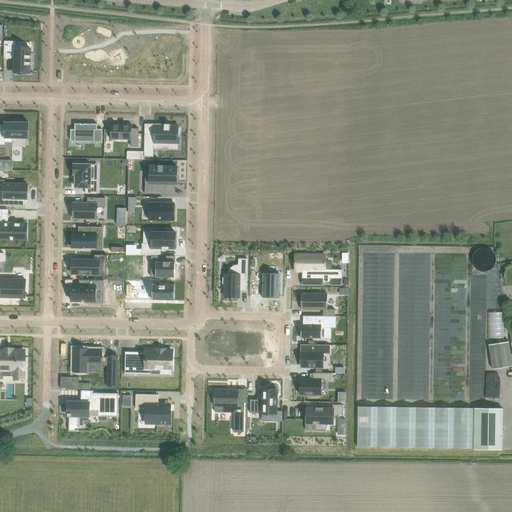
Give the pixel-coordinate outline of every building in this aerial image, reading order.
[(21,30),(20,38),(21,38),(20,43),(39,44),(39,40),(40,40),(40,32),(21,30)] [(4,41),(4,58),(14,58),(14,72),(30,73),(30,48),(15,48),(15,41),(4,41)] [(0,124),(0,144),(5,145),(5,142),(13,142),(13,138),(29,138),(29,122),(5,122),(5,125),(0,124)] [(71,129),(70,141),(74,141),(93,142),(102,142),(103,129),(97,129),(97,124),(84,124),(82,124),(75,123),(75,129),(71,129)] [(111,124),(111,139),(131,140),(131,146),(138,147),(139,128),(132,128),(132,125),(111,124)] [(144,156),(144,159),(145,159),(145,156),(154,157),(154,143),(169,143),(169,149),(177,149),(178,136),(180,136),(180,127),(178,127),(178,126),(170,125),(170,124),(169,124),(169,125),(155,125),(155,129),(152,129),(152,134),(145,134),(144,152),(144,156)] [(127,151),(127,159),(144,159),(144,156),(144,152),(127,151)] [(74,164),(74,174),(76,174),(76,187),(86,187),(85,193),(97,194),(98,180),(91,180),(91,165),(74,164)] [(145,171),(145,194),(164,194),(164,184),(177,184),(177,166),(150,166),(150,171),(145,171)] [(0,189),(4,189),(3,205),(25,206),(25,198),(25,193),(27,193),(28,184),(5,184),(5,180),(0,180),(0,189)] [(73,203),(73,219),(97,219),(97,207),(105,207),(105,198),(87,197),(87,203),(75,203),(73,203)] [(149,203),(149,220),(174,221),(174,203),(149,203)] [(0,233),(1,233),(1,239),(9,239),(27,239),(27,224),(12,224),(8,224),(0,223),(0,233)] [(73,234),(73,248),(82,248),(96,248),(96,235),(103,235),(103,228),(103,227),(79,227),(79,234),(73,234)] [(142,243),(142,255),(151,255),(161,256),(161,255),(161,248),(162,248),(169,248),(175,248),(176,233),(174,233),(174,231),(163,230),(163,232),(152,232),(152,243),(144,243),(142,243)] [(72,260),(72,273),(80,274),(80,276),(99,276),(100,261),(107,261),(107,255),(94,254),(94,260),(72,260)] [(151,255),(151,277),(175,277),(175,256),(161,255),(161,256),(151,255)] [(325,255),(295,255),(295,270),(302,270),(302,272),(304,272),(304,276),(302,276),(302,278),(302,279),(302,285),(323,285),(323,284),(323,281),(331,282),(331,285),(342,285),(342,270),(325,270),(325,255)] [(222,277),(222,283),(225,284),(224,297),(239,297),(240,291),(247,291),(247,259),(239,259),(238,275),(225,275),(225,277),(222,277)] [(263,273),(262,297),(269,298),(269,296),(278,296),(278,298),(279,273),(278,273),(278,275),(269,275),(269,273),(263,273)] [(0,279),(0,296),(25,297),(26,280),(0,279)] [(71,291),(71,292),(71,300),(85,301),(95,301),(96,288),(102,288),(102,281),(104,281),(104,280),(79,279),(79,280),(80,280),(80,285),(75,285),(72,285),(71,291)] [(153,284),(152,300),(153,300),(153,299),(174,300),(175,284),(174,284),(174,285),(168,285),(168,283),(159,282),(159,285),(153,285),(153,284)] [(302,293),(301,309),(323,310),(323,316),(335,316),(335,309),(327,309),(327,294),(302,293)] [(301,324),(301,338),(321,339),(331,339),(331,328),(336,328),(337,316),(312,316),(312,324),(303,324),(301,324)] [(489,345),(493,369),(511,365),(511,364),(508,342),(489,345)] [(301,344),(301,345),(302,345),(302,346),(302,345),(305,345),(305,352),(302,352),(301,367),(316,367),(322,367),(323,367),(323,353),(329,353),(329,345),(330,345),(313,344),(308,344),(301,344)] [(74,349),(73,372),(88,372),(88,371),(102,372),(102,366),(108,366),(107,386),(117,386),(118,356),(108,356),(108,357),(102,357),(102,350),(88,349),(74,349)] [(0,378),(2,379),(2,376),(2,370),(15,370),(15,379),(24,379),(24,367),(24,351),(11,350),(11,351),(7,351),(0,350),(0,378)] [(125,363),(125,374),(140,374),(140,367),(146,367),(161,367),(161,371),(172,371),(172,351),(165,350),(156,350),(146,350),(146,354),(139,354),(139,363),(125,363)] [(300,379),(300,394),(309,395),(309,396),(319,397),(319,395),(321,395),(321,380),(331,380),(331,373),(322,373),(316,373),(313,373),(313,379),(310,379),(300,379)] [(61,376),(61,388),(91,389),(91,383),(79,383),(79,377),(61,376)] [(250,399),(250,413),(262,413),(262,421),(282,421),(282,411),(276,411),(277,390),(261,389),(260,400),(250,399)] [(215,390),(215,405),(225,405),(225,407),(226,407),(235,408),(235,413),(234,429),(234,432),(244,432),(244,402),(238,402),(238,392),(231,392),(231,390),(215,390)] [(68,415),(68,416),(69,416),(71,416),(71,425),(79,425),(79,416),(89,416),(89,410),(98,411),(98,414),(118,414),(118,403),(117,403),(117,394),(118,394),(118,393),(94,393),(92,393),(92,402),(81,402),(68,402),(68,411),(71,411),(71,415),(68,415)] [(136,394),(136,408),(146,409),(146,419),(156,419),(156,424),(171,424),(171,410),(167,410),(167,404),(158,404),(159,395),(136,394)] [(306,409),(306,412),(308,412),(308,423),(315,423),(315,430),(326,430),(326,423),(333,423),(333,415),(343,415),(344,405),(333,405),(333,409),(323,409),(323,408),(322,408),(316,408),(316,407),(316,409),(306,409)] [(358,448),(474,449),(475,408),(358,406),(358,448)] [(475,408),(474,449),(502,450),(503,408),(475,408)]
